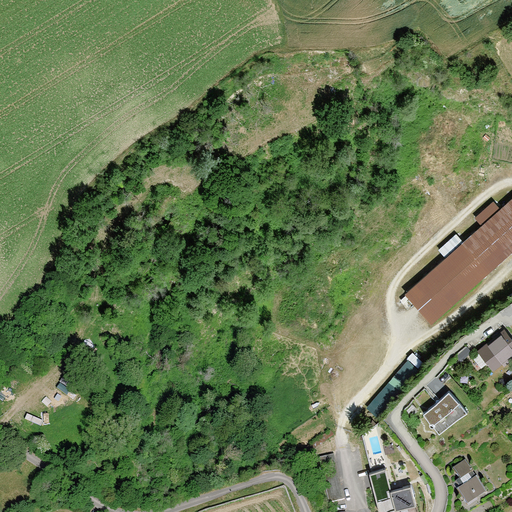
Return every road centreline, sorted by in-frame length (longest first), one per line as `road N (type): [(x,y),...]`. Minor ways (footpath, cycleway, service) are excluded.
road 1 (residential): [(438,511),(438,475),(395,413),(473,333),(510,312)]
road 2 (track): [(511,181),(496,185),(351,324),(335,367)]
road 3 (track): [(344,427),(408,343),(511,268)]
road 4 (unclassified): [(172,511),(272,475),(290,480),(310,511)]
road 5 (track): [(335,367),(347,476),(369,511)]
road 6 (unclassified): [(0,434),(118,511)]
